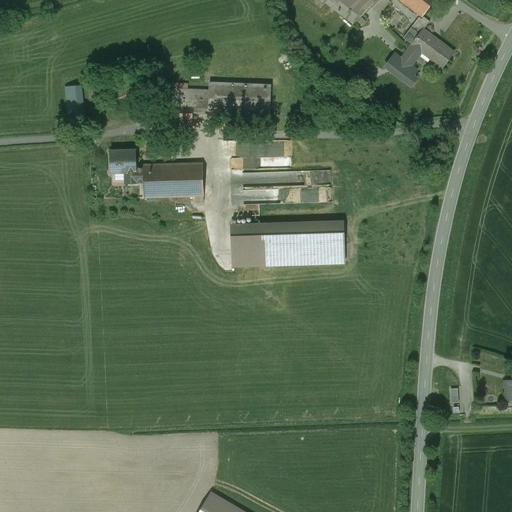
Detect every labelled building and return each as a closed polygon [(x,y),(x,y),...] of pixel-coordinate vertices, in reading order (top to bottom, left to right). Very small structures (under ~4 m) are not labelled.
[(361,17),(338,0),(320,0),(352,25),(361,17)] [(338,0),(361,17),(376,0),(338,0)] [(434,0),(400,0),(422,16),(434,0)] [(421,19),(419,17),(412,26),(420,32),(422,29),(423,29),(429,21),(423,17),(421,19)] [(423,29),(422,29),(420,32),(419,33),(411,27),(403,38),(412,45),(405,54),(414,61),(421,52),(443,68),(454,53),(423,29)] [(401,59),(394,54),(385,66),(407,83),(416,71),(410,66),(414,61),(405,54),(401,59)] [(271,85),(209,83),(209,91),(159,89),(158,106),(184,107),(184,113),(191,113),(270,116),(271,85)] [(75,86),(66,87),(69,121),(79,120),(75,86)] [(145,95),(132,96),(133,110),(145,109),(145,95)] [(184,107),(158,106),(157,128),(191,129),(191,113),(184,113),(184,107)] [(136,151),(110,152),(111,173),(114,173),(125,172),(125,181),(125,183),(144,183),(144,168),(136,169),(136,151)] [(203,163),(144,165),(144,168),(144,183),(145,197),(158,197),(168,197),(195,196),(203,196),(203,163)] [(125,172),(114,173),(114,181),(125,181),(125,172)] [(263,189),(261,189),(258,189),(256,190),(254,191),(252,192),(251,194),(250,195),(249,197),(248,199),(248,201),(248,203),(248,204),(248,205),(248,206),(249,208),(250,210),(251,212),(252,213),(253,214),(255,215),(257,216),(259,216),(262,216),(264,216),(266,216),(268,215),(270,214),(272,212),(274,210),(275,207),(275,206),(276,204),(276,202),(276,200),(275,199),(275,198),(274,196),(273,195),(272,194),(272,193),(270,191),(269,190),(267,190),(265,189),(263,189)] [(168,197),(158,197),(158,205),(168,205),(168,197)] [(232,226),(233,267),(343,263),(342,223),(283,224),(232,226)] [(244,511),(211,493),(200,511),(244,511)]
